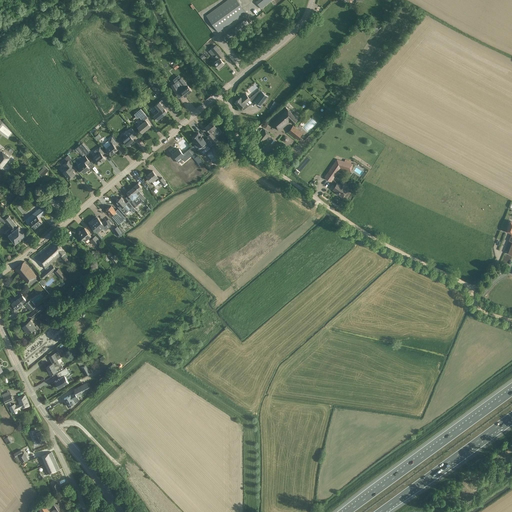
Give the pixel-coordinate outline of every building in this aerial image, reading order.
[(246,13),(236,0),(228,0),(211,13),(206,16),(218,32),(223,29),(246,13)] [(257,0),(256,2),(261,9),(271,0),(257,0)] [(216,45),(209,51),(213,57),(214,57),(216,59),(213,62),(214,63),(215,64),(218,68),(224,63),(220,58),(224,55),(220,51),(216,45)] [(175,83),(171,85),(176,94),(180,92),(180,91),(181,91),(185,96),(192,90),(188,85),(187,85),(181,78),(178,80),(175,83)] [(253,103),(254,101),(261,106),(268,96),(261,91),(255,99),(252,97),(250,99),(246,94),(241,98),(241,97),(235,102),(240,108),(241,107),(243,110),(248,106),(251,103),(252,103),(253,103)] [(160,110),(153,116),(157,120),(167,111),(165,109),(168,106),(162,100),(156,105),(160,110)] [(274,102),(269,109),(273,112),(278,104),(274,102)] [(297,119),(286,107),(281,112),(270,121),(279,131),(291,121),(293,123),(297,119)] [(145,114),(141,109),(134,114),(137,119),(139,117),(144,123),(138,127),(142,132),(150,126),(145,120),(148,117),(145,114)] [(212,121),(205,127),(211,133),(208,136),(215,144),(218,141),(215,137),(222,132),(217,126),(216,126),(212,121)] [(303,133),(293,125),(288,132),(298,139),(303,133)] [(136,134),(131,128),(124,134),(126,137),(123,140),(127,145),(134,140),(132,137),(133,136),(136,134)] [(270,134),(264,129),(256,138),(257,139),(254,143),(259,147),(270,134)] [(198,133),(192,138),(197,143),(194,145),(198,149),(202,145),(203,146),(207,144),(210,148),(214,145),(208,138),(205,140),(204,139),(198,133)] [(108,141),(103,145),(106,149),(108,151),(111,155),(118,149),(115,145),(117,143),(115,141),(112,137),(108,141)] [(79,146),(75,150),(77,153),(78,152),(80,154),(84,152),(79,146)] [(98,155),(94,158),(96,160),(99,164),(106,159),(103,155),(105,153),(102,149),(100,147),(94,151),(98,155)] [(0,166),(1,168),(10,157),(3,151),(2,152),(0,149),(0,166)] [(175,150),(173,153),(173,154),(174,155),(173,156),(178,162),(183,159),(185,161),(192,155),(188,149),(183,154),(179,149),(176,151),(175,150)] [(82,164),(79,166),(80,169),(83,173),(90,168),(87,164),(90,162),(87,158),(85,156),(80,160),(82,164)] [(198,156),(195,158),(200,165),(203,162),(198,156)] [(69,161),(66,157),(65,158),(67,161),(64,164),(67,169),(63,172),(66,175),(69,179),(75,174),(71,169),(74,167),(69,161)] [(353,164),(337,159),(335,162),(325,177),(331,181),(340,169),(346,170),(345,172),(350,173),(353,164)] [(45,166),(44,165),(43,167),(43,168),(38,173),(40,175),(42,173),(43,175),(49,170),(45,166)] [(211,172),(208,168),(201,174),(203,177),(206,174),(207,176),(211,172)] [(157,175),(153,170),(147,176),(155,186),(160,182),(163,186),(167,183),(162,177),(159,180),(156,176),(157,175)] [(348,186),(342,182),(340,185),(337,183),(333,189),(339,193),(339,194),(343,198),(348,191),(345,189),(348,186)] [(138,183),(132,188),(143,200),(145,198),(139,190),(142,187),(138,183)] [(141,202),(143,200),(132,188),(127,192),(132,199),(135,197),(138,201),(139,200),(141,202)] [(116,200),(117,201),(116,201),(119,205),(117,206),(124,214),(130,209),(131,209),(134,207),(130,203),(128,200),(126,203),(121,197),(119,199),(118,199),(116,200)] [(116,211),(111,206),(106,210),(114,218),(119,225),(126,219),(118,209),(116,211)] [(45,212),(41,207),(25,220),(29,225),(32,223),(35,227),(42,222),(39,217),(45,212)] [(3,219),(2,221),(3,221),(5,223),(6,222),(9,226),(10,228),(6,231),(9,234),(8,234),(15,243),(26,235),(19,226),(18,227),(9,216),(4,219),(3,219)] [(102,222),(98,217),(90,224),(97,232),(103,227),(106,230),(110,226),(105,220),(102,222)] [(123,234),(123,233),(118,227),(117,226),(113,229),(117,236),(121,233),(123,234)] [(84,228),(80,232),(81,233),(79,234),(85,241),(88,238),(94,245),(99,240),(96,236),(93,238),(84,228)] [(56,241),(39,256),(39,255),(35,258),(39,262),(44,268),(46,270),(50,267),(47,265),(60,254),(61,255),(65,252),(60,245),(56,241)] [(28,265),(24,261),(15,269),(27,284),(30,281),(36,276),(28,265)] [(55,269),(52,265),(50,267),(46,270),(40,275),(45,280),(47,277),(55,269)] [(18,310),(17,308),(22,304),(22,303),(26,300),(24,297),(21,293),(17,296),(19,298),(12,303),(14,305),(10,308),(14,313),(18,310)] [(36,306),(31,299),(25,304),(31,311),(36,306)] [(46,307),(43,304),(30,315),(33,318),(44,309),(46,307)] [(35,325),(30,320),(23,326),(28,333),(34,328),(36,330),(38,328),(36,325),(35,325)] [(49,356),(53,363),(47,366),(50,374),(51,373),(53,376),(57,373),(64,369),(62,365),(60,364),(57,360),(61,358),(58,351),(54,354),(49,356)] [(86,365),(82,367),(87,375),(90,373),(86,365)] [(64,369),(57,373),(59,378),(55,381),(59,388),(69,382),(65,376),(69,373),(66,368),(64,369)] [(75,392),(64,398),(67,403),(66,403),(67,406),(68,406),(69,406),(77,402),(75,397),(76,397),(77,396),(78,397),(90,390),(86,383),(78,387),(73,390),(75,392)] [(14,400),(11,394),(3,397),(6,404),(14,400)] [(29,406),(25,395),(18,398),(21,404),(16,406),(15,404),(9,406),(11,411),(12,413),(18,410),(17,409),(22,407),(22,408),(29,406)] [(31,430),(36,442),(40,440),(41,444),(45,442),(40,431),(36,432),(35,429),(31,430)] [(29,459),(24,452),(18,456),(16,457),(19,462),(21,461),(23,463),(29,459)] [(44,466),(55,461),(51,452),(40,457),(44,466)] [(59,469),(55,461),(44,466),(48,475),(59,469)] [(60,489),(57,482),(51,484),(55,492),(60,489)] [(55,511),(64,506),(58,496),(45,505),(43,502),(38,506),(41,511),(49,511),(47,509),(52,506),(54,509),(52,511),(55,511)]
